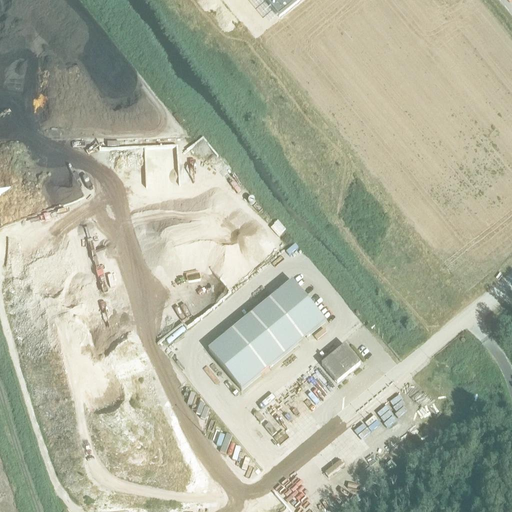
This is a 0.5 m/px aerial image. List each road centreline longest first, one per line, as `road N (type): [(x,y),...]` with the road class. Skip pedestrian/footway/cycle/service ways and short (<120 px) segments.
road 1 (unknown): [(75,382),(91,451),(111,478),(148,491),(249,501),(167,385),(148,294),(93,167)]
road 2 (track): [(236,511),(403,367)]
road 3 (unclassified): [(511,279),(403,367)]
